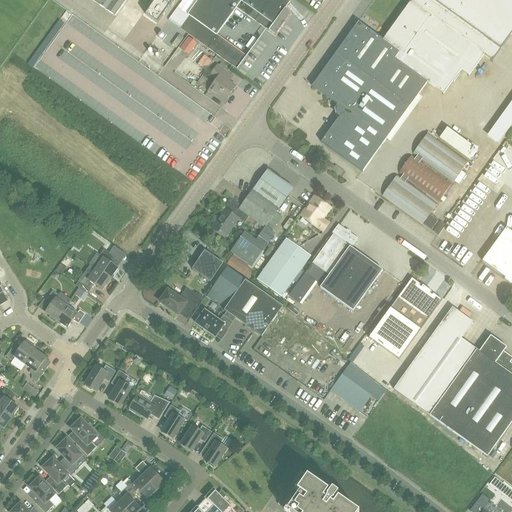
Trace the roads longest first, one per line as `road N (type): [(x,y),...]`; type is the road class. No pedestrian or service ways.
road 1 (unclassified): [(124,298),(312,417),(437,511)]
road 2 (residential): [(511,319),(249,126)]
road 3 (residential): [(172,511),(203,473),(64,384)]
road 4 (residential): [(124,298),(249,126)]
road 5 (residential): [(249,126),(337,0)]
